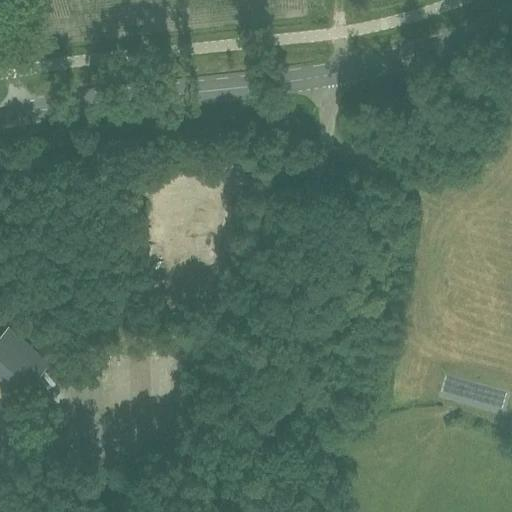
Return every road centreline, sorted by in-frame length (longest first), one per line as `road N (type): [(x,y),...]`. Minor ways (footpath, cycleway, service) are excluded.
road 1 (unclassified): [(254,511),(335,78)]
road 2 (secondary): [(0,121),(335,78)]
road 3 (secondary): [(335,78),(511,21)]
